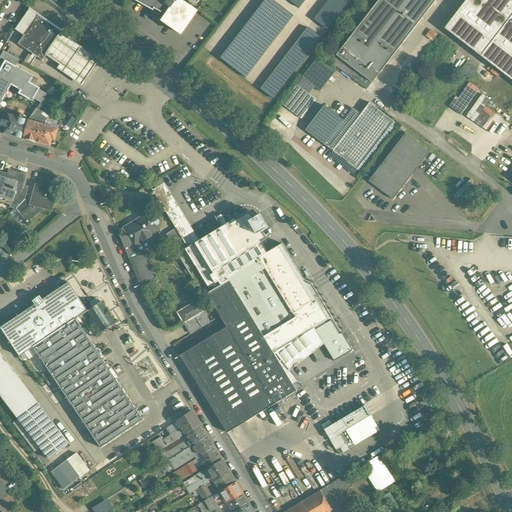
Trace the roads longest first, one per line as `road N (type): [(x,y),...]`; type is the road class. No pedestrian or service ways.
road 1 (primary): [(63,0),(222,123),(321,218),(424,353),(510,511)]
road 2 (residential): [(266,511),(137,306),(90,200)]
road 3 (residential): [(370,219),(511,228)]
